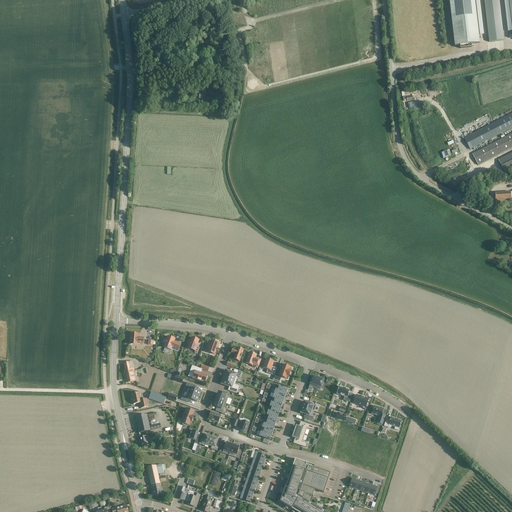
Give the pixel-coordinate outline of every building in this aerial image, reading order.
[(449,0),(455,46),(479,43),(473,0),(483,0),(489,42),(503,41),(498,0),(449,0)] [(470,149),(511,127),(511,113),(464,138),(470,149)] [(511,147),(511,133),(472,154),(478,165),(511,147)] [(504,173),(511,168),(511,152),(498,160),(504,173)] [(504,199),(511,198),(511,192),(495,193),(495,204),(504,203),(504,199)] [(143,344),(144,338),(138,337),(138,334),(130,333),(129,345),(137,345),(137,344),(143,344)] [(162,343),(164,344),(163,347),(171,350),(172,348),(178,350),(181,344),(174,342),(175,339),(167,336),(166,340),(164,339),(162,343)] [(188,345),(187,348),(195,351),(194,353),(197,355),(200,348),(196,347),(199,340),(191,337),(190,340),(188,339),(186,344),(188,345)] [(211,340),(210,343),(207,342),(206,347),(208,348),(207,352),(214,355),(216,351),(217,351),(218,348),(217,348),(219,343),(211,340)] [(233,359),(239,361),(243,350),(242,350),(242,349),(239,348),(237,348),(237,350),(233,348),(231,354),(230,357),(233,359)] [(258,367),(261,360),(255,358),(257,355),(249,352),(245,363),(252,366),(257,368),(258,367)] [(274,376),(276,369),(272,367),(274,362),(266,359),(262,368),(267,370),(266,373),(274,376)] [(123,363),(126,373),(134,371),(132,361),(123,363)] [(277,370),(273,381),(279,383),(281,377),(286,379),(286,377),(288,377),(291,370),(289,370),(290,368),(287,366),(287,365),(284,364),(284,365),(283,365),(280,371),(277,370)] [(205,383),(207,376),(201,373),(202,370),(192,366),(189,373),(193,375),(192,378),(205,383)] [(224,375),(223,377),(235,382),(237,377),(239,378),(242,372),(234,370),(233,373),(225,370),(225,372),(224,372),(223,375),(224,375)] [(136,381),(134,371),(126,373),(128,383),(136,381)] [(312,376),(307,390),(311,391),(313,385),(321,388),(323,380),(319,379),(319,378),(316,377),(316,378),(312,376)] [(235,382),(223,377),(222,379),(222,380),(221,383),(221,384),(229,387),(228,390),(236,393),(239,387),(234,385),(235,382)] [(200,392),(195,390),(196,386),(187,383),(186,387),(189,388),(187,393),(198,397),(200,392)] [(340,388),(337,395),(345,397),(344,400),(350,402),(352,396),(349,395),(350,391),(340,388)] [(218,393),(215,400),(226,404),(229,394),(223,392),(221,395),(218,393)] [(141,400),(139,393),(131,395),(132,400),(131,400),(132,405),(139,403),(140,409),(148,407),(146,399),(141,400)] [(198,397),(187,393),(185,398),(182,396),(181,400),(189,403),(190,399),(197,402),(198,397)] [(283,402),(284,398),(274,394),(272,398),(283,402)] [(366,405),(368,399),(364,398),(364,397),(361,397),(356,395),(353,403),(363,406),(362,408),(367,410),(368,405),(366,405)] [(282,406),(283,402),(272,398),(274,399),(273,403),(282,406)] [(226,404),(215,400),(213,407),(217,408),(216,411),(222,414),(226,404)] [(303,402),(302,407),(314,412),(316,406),(315,405),(316,402),(310,400),(308,403),(303,402)] [(269,407),(271,408),(271,407),(280,410),(282,406),(273,403),(271,402),(269,407)] [(380,408),(374,406),(373,409),(371,408),(370,412),(371,413),(371,414),(379,417),(377,423),(382,425),(385,416),(382,415),(384,409),(380,407),(380,408)] [(302,407),(300,413),(305,415),(304,418),(312,421),(314,418),(312,417),(314,412),(302,407)] [(180,423),(183,424),(182,425),(187,426),(187,425),(189,426),(190,422),(191,422),(193,416),(194,412),(186,408),(180,423)] [(145,410),(135,412),(139,433),(150,431),(145,410)] [(270,412),(270,411),(268,410),(266,415),(268,416),(277,419),(279,415),(270,412)] [(220,415),(211,412),(208,419),(218,423),(220,418),(224,419),(225,416),(221,415),(220,415)] [(386,419),(383,427),(387,428),(388,425),(395,427),(394,429),(398,431),(399,428),(399,429),(402,421),(391,417),(390,420),(386,419)] [(248,423),(242,421),(238,430),(245,433),(248,423)] [(314,426),(300,422),(299,427),(296,426),(294,432),(304,435),(307,428),(312,430),(314,426)] [(273,432),(274,427),(265,424),(266,424),(263,423),(262,428),(264,429),(273,432)] [(194,442),(198,443),(200,437),(197,436),(198,432),(192,429),(189,437),(195,440),(194,442)] [(270,440),(271,436),(263,433),(263,432),(261,432),(259,437),(270,440)] [(302,442),(304,435),(294,432),(292,438),(295,439),(293,444),(305,448),(307,444),(302,442)] [(209,446),(211,437),(209,437),(210,436),(206,434),(206,435),(205,435),(204,439),(201,438),(199,444),(204,446),(205,444),(209,446)] [(140,437),(142,447),(151,446),(149,438),(146,438),(146,436),(140,437)] [(214,438),(211,437),(209,446),(211,446),(210,449),(217,451),(219,444),(216,443),(218,440),(217,439),(217,438),(214,437),(214,438)] [(229,455),(233,445),(226,443),(225,446),(222,445),(219,452),(229,455)] [(233,445),(229,455),(239,459),(241,452),(238,451),(239,447),(233,445)] [(253,459),(264,463),(266,455),(256,452),(253,459)] [(251,466),(262,469),(264,463),(253,459),(251,466)] [(323,493),(330,473),(313,467),(314,466),(309,464),(308,466),(306,465),(306,463),(295,459),(285,488),(285,487),(280,502),(296,511),(320,511),(310,506),(311,504),(310,504),(313,497),(311,496),(314,490),(323,493)] [(153,495),(162,493),(159,478),(156,466),(147,468),(153,495)] [(249,472),(259,476),(262,469),(251,466),(249,472)] [(246,479),(257,482),(259,476),(249,472),(246,479)] [(244,485),(255,489),(257,482),(246,479),(244,485)] [(355,489),(358,481),(352,479),(349,487),(355,489)] [(358,481),(355,489),(362,491),(365,483),(362,482),(358,481)] [(368,493),(371,485),(365,483),(362,491),(368,493)] [(255,489),(244,485),(242,492),(253,495),(255,489)] [(371,485),(368,493),(375,496),(377,487),(371,485)] [(183,500),(185,494),(183,493),(185,488),(181,487),(177,498),(183,500)] [(253,495),(242,492),(239,499),(250,503),(253,495)] [(187,504),(193,506),(194,504),(197,505),(200,495),(194,493),(193,497),(190,495),(187,504)] [(220,502),(217,501),(214,500),(214,498),(206,495),(201,509),(208,511),(210,506),(218,508),(220,502)]
